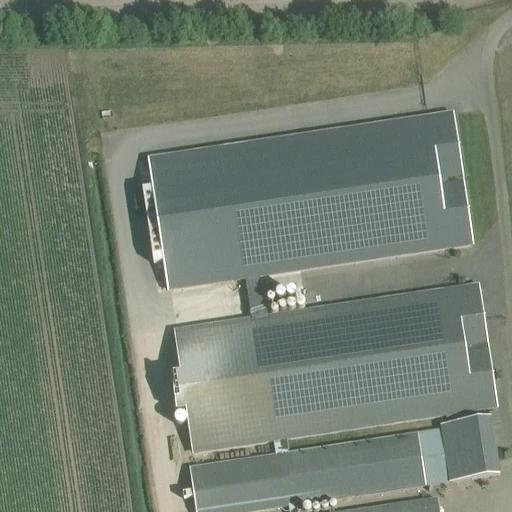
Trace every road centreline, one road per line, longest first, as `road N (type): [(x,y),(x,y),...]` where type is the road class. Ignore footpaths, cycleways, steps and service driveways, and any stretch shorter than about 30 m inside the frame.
road 1 (unknown): [(487,68),(407,94),(161,133),(143,154),(140,200),(168,511)]
road 2 (unclassified): [(503,283),(486,87),(488,47),(511,15)]
